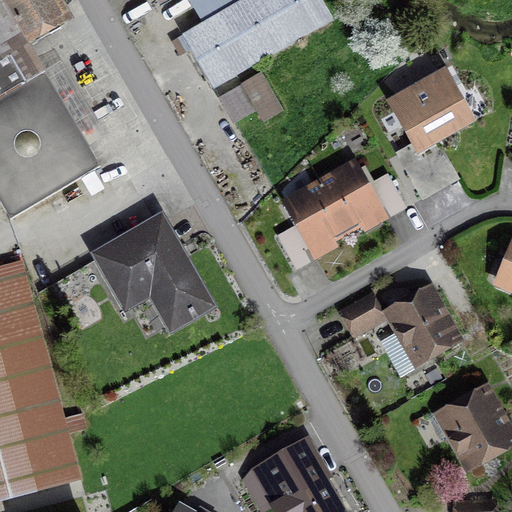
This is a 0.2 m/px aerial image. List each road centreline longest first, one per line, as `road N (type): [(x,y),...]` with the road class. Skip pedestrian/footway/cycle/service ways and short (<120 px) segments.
road 1 (residential): [(86,0),(281,323)]
road 2 (residential): [(281,323),(496,207),(511,207)]
road 3 (residential): [(281,323),(387,511)]
